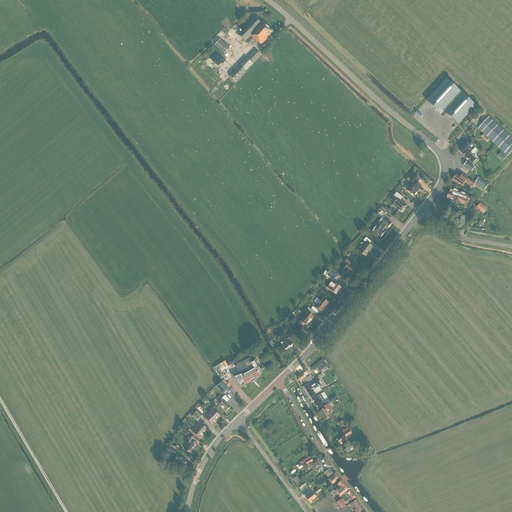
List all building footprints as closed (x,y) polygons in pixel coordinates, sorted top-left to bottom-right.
[(270,35),(274,32),(262,21),(262,22),(256,16),(238,35),(248,44),(253,39),(257,43),(258,42),(261,45),(270,36),(269,36),(270,35)] [(224,54),(230,48),(220,39),(215,45),(224,54)] [(246,71),(261,55),(255,50),(243,63),(240,66),(246,71)] [(217,52),(212,57),(229,73),(233,68),(228,64),(228,63),(217,52)] [(216,72),(221,76),(223,74),(218,69),(219,67),(215,63),(210,69),(215,73),(216,72)] [(236,81),(243,74),(238,69),(231,77),(236,81)] [(476,106),(446,79),(426,101),(440,114),(443,111),(458,125),(476,106)] [(426,102),(424,104),(433,111),(435,109),(426,102)] [(507,156),(511,151),(511,138),(489,117),(478,129),(500,149),(495,154),(473,134),(469,138),(494,162),(499,158),(497,156),(502,151),(507,156)] [(474,145),(470,141),(464,146),(459,151),(466,158),(466,159),(467,160),(468,160),(472,164),(477,159),(473,154),(477,150),(474,147),(469,151),(468,151),(472,147),(474,145)] [(474,167),(466,161),(463,165),(472,171),(474,167)] [(471,180),(475,174),(463,165),(458,171),(463,174),(471,180)] [(460,177),(456,174),(452,180),(458,185),(459,183),(462,186),(465,182),(472,187),(475,183),(471,180),(463,174),(460,177)] [(407,190),(414,196),(418,190),(421,187),(417,183),(420,179),(414,175),(410,180),(413,182),(407,190)] [(478,177),(475,182),(475,183),(485,190),(488,185),(478,177)] [(449,192),(447,198),(451,200),(450,202),(454,204),(455,202),(456,202),(464,205),(464,207),(467,209),(470,203),(466,202),(468,196),(459,193),(460,192),(451,188),(449,193),(449,192)] [(397,200),(393,205),(401,211),(406,205),(400,200),(403,197),(396,192),(393,197),(397,200)] [(484,213),(487,208),(480,203),(476,208),(484,213)] [(379,214),(384,217),(380,223),(381,224),(379,227),(377,226),(373,231),(381,238),(385,232),(384,231),(387,228),(387,229),(392,223),(387,220),(390,215),(386,212),(388,209),(385,206),(384,208),(382,207),(378,212),(380,213),(379,214)] [(371,252),(374,248),(369,244),(371,242),(366,237),(363,241),(366,243),(359,251),(366,257),(370,251),(371,252)] [(357,258),(350,253),(347,257),(354,262),(357,258)] [(351,276),(356,269),(350,265),(352,262),(348,259),(344,263),(347,265),(344,270),(351,276)] [(341,288),(336,284),(332,281),(328,286),(329,287),(332,289),(331,291),(333,293),(336,295),(341,289),(341,288)] [(317,298),(315,300),(326,308),(329,304),(322,298),(320,301),(317,298)] [(326,308),(315,300),(314,302),(317,305),(315,307),(322,313),(326,308)] [(300,314),(311,322),(314,318),(307,312),(305,315),(302,312),(300,314)] [(311,322),(300,314),(299,316),(300,317),(298,319),(300,321),(299,322),(298,321),(296,325),(301,329),(304,326),(303,326),(304,324),(307,327),(311,322)] [(285,350),(293,345),(284,332),(276,337),(285,350)] [(228,366),(248,355),(247,353),(227,364),(228,366)] [(250,358),(235,367),(238,372),(232,375),(235,381),(239,387),(240,386),(239,386),(244,381),(245,383),(259,375),(257,372),(260,370),(255,360),(252,362),(250,358)] [(324,368),(327,366),(323,359),(315,365),(318,368),(322,365),(324,368)] [(305,384),(312,379),(310,376),(309,377),(306,372),(297,378),(300,382),(303,380),(303,381),(305,384)] [(310,384),(304,387),(311,398),(316,394),(314,391),(322,387),(318,381),(311,385),(310,384)] [(224,388),(220,383),(216,386),(221,391),(224,388)] [(222,402),(220,404),(219,405),(226,412),(231,407),(226,403),(229,400),(225,395),(220,400),(222,402)] [(323,401),(320,395),(318,397),(317,396),(312,399),(318,409),(323,406),(323,405),(325,404),(323,401)] [(329,404),(328,404),(326,406),(321,409),(322,410),(320,412),(325,420),(330,417),(327,412),(329,410),(330,413),(333,411),(329,404)] [(211,411),(209,414),(217,421),(221,417),(212,408),(210,410),(211,411)] [(212,425),(217,421),(209,414),(207,416),(205,415),(204,417),(212,425)] [(197,428),(205,434),(208,430),(199,422),(197,424),(199,425),(197,428)] [(205,434),(197,428),(194,430),(193,429),(191,431),(201,439),(205,434)] [(343,435),(337,439),(340,444),(347,440),(346,437),(351,434),(347,428),(341,432),(343,435)] [(189,435),(187,439),(186,441),(189,443),(185,450),(192,454),(197,445),(193,442),(195,439),(189,435)] [(345,453),(353,448),(351,444),(343,449),(345,453)] [(171,445),(170,447),(168,450),(175,454),(177,451),(178,451),(180,447),(176,446),(176,447),(174,446),(172,445),(172,446),(171,445)] [(185,466),(187,462),(184,460),(184,459),(177,455),(173,462),(181,466),(181,464),(185,466)] [(313,461),(311,458),(310,456),(301,461),(302,463),(305,462),(307,465),(313,461)] [(318,467),(328,462),(325,457),(318,460),(311,464),(314,469),(318,467)] [(328,462),(318,467),(319,469),(322,468),(324,471),(330,467),(328,462)] [(328,477),(333,473),(329,469),(324,473),(320,476),(324,481),(328,477)] [(332,485),(339,478),(335,473),(328,479),(332,485)] [(299,479),(296,476),(293,479),(297,485),(301,483),(298,480),(299,479)] [(349,489),(341,480),(337,486),(339,488),(335,491),(334,491),(335,491),(340,497),(349,489)] [(307,485),(304,482),(298,487),(300,489),(302,491),(307,486),(306,485),(307,485)] [(349,489),(346,492),(347,493),(345,495),(350,501),(352,499),(353,500),(356,497),(349,489)] [(316,497),(313,493),(306,498),(310,503),(316,497)] [(341,509),(345,506),(342,501),(343,501),(342,499),(337,503),(341,509)] [(355,511),(360,511),(364,509),(356,499),(350,504),(355,510),(354,510),(355,511)]
